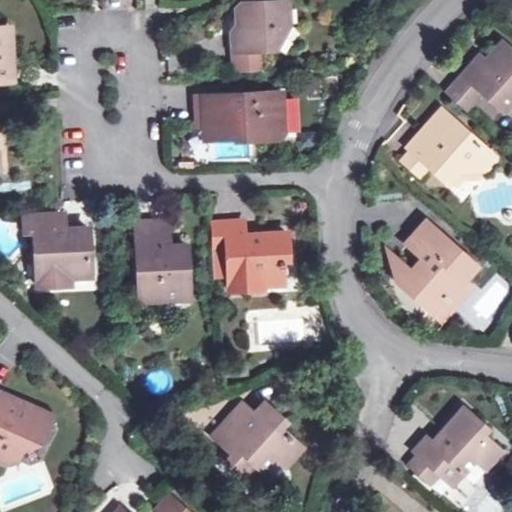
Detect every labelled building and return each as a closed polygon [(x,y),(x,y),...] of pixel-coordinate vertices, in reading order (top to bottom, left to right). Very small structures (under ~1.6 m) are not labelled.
[(292,29),(291,4),(264,5),(245,5),(238,13),(238,34),(233,34),(234,52),(274,51),(285,40),(285,28),(292,29)] [(6,28),(0,27),(0,80),(12,80),(11,62),(7,62),(6,28)] [(463,72),(483,91),(503,108),(511,97),(511,50),(502,42),(486,58),(480,53),(463,72)] [(483,91),(463,72),(445,92),(466,110),(483,91)] [(241,143),(277,141),(283,135),(282,96),(203,100),(204,127),(214,126),(214,141),(241,140),(241,143)] [(412,149),(428,164),(447,182),(458,169),(482,168),(494,155),(454,119),(439,136),(427,125),(408,145),(412,149)] [(428,164),(412,149),(402,160),(419,175),(428,164)] [(71,278),(91,276),(89,229),(56,230),(56,214),(24,214),(25,230),(33,230),(38,285),(71,283),(71,278)] [(242,263),(245,290),(261,290),(261,285),(282,284),(281,254),(286,253),(286,233),(258,234),(258,239),(244,239),(242,221),(225,222),(227,264),(242,263)] [(227,264),(225,222),(211,222),(213,265),(227,264)] [(442,298),(452,308),(470,288),(463,281),(476,267),(426,223),(404,247),(424,264),(414,275),(396,259),(393,263),(397,283),(430,311),(442,298)] [(188,249),(170,249),(169,224),(136,225),(140,304),(183,302),(182,272),(188,272),(188,249)] [(242,263),(227,264),(229,292),(245,290),(242,263)] [(440,321),(452,308),(442,298),(430,311),(440,321)] [(22,446),(41,440),(34,421),(42,406),(2,387),(0,391),(0,454),(9,459),(15,455),(22,446)] [(254,413),(242,403),(214,433),(236,451),(227,461),(250,482),(273,456),(284,466),(301,446),(279,427),(277,429),(269,422),(277,414),(265,403),(254,413)] [(53,411),(42,406),(34,421),(41,440),(53,411)] [(415,457),(436,475),(446,483),(454,474),(458,478),(472,462),(483,471),(498,455),(474,433),(479,428),(461,411),(440,436),(443,438),(432,450),(424,442),(413,455),(415,457)] [(436,475),(415,457),(406,467),(427,485),(436,475)] [(184,511),(168,496),(152,511),(157,511),(165,505),(172,511),(184,511)]
